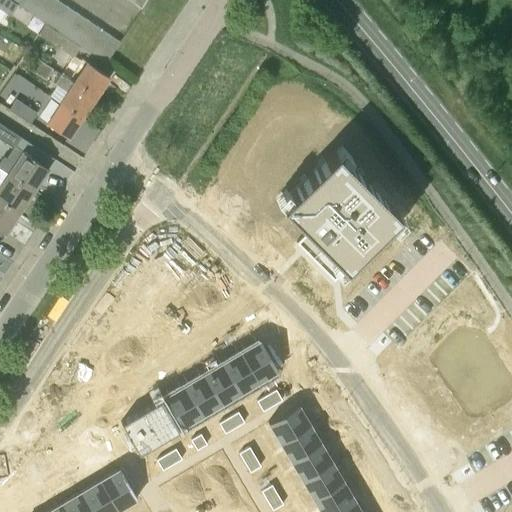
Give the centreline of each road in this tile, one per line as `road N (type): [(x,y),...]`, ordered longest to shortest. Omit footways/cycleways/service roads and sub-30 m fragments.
road 1 (residential): [(440,511),(350,375),(122,155)]
road 2 (primary): [(511,217),(336,0)]
road 3 (residential): [(0,338),(122,155)]
road 4 (residential): [(122,155),(220,0)]
